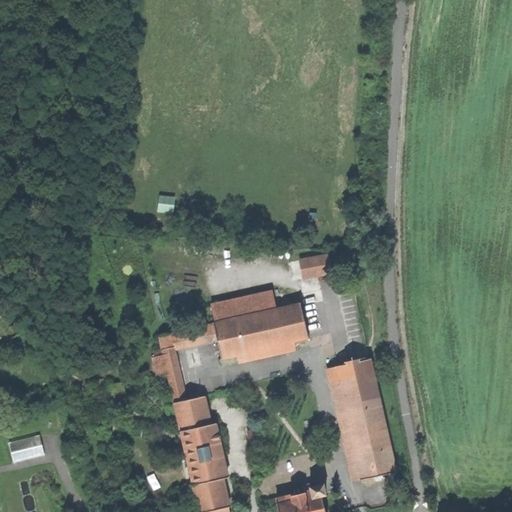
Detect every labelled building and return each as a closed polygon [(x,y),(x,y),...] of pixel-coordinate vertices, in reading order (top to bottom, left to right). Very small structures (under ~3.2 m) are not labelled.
[(157,195),(157,210),(173,209),(172,194),(157,195)] [(306,293),(323,289),(317,262),(300,265),(306,293)] [(160,337),(174,402),(186,399),(173,344),(216,335),(221,358),(309,339),(301,306),(275,311),(271,292),(211,305),(216,325),(160,337)] [(370,358),(336,366),(362,480),(396,472),(370,358)] [(202,380),(192,382),(194,392),(204,390),(202,380)] [(229,511),(229,507),(230,506),(223,479),(227,477),(215,423),(211,424),(204,395),(186,399),(174,402),(179,424),(199,511),(229,511)] [(12,459),(45,455),(43,435),(9,439),(12,459)] [(312,484),(302,486),(303,493),(277,499),(279,505),(277,506),(278,511),(326,511),(323,497),(326,496),(324,484),(312,487),(312,484)]
